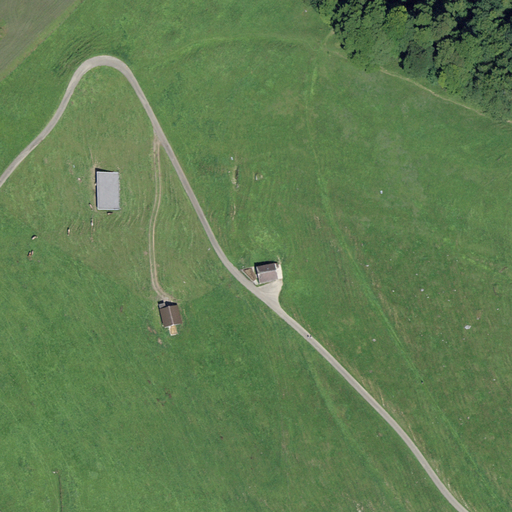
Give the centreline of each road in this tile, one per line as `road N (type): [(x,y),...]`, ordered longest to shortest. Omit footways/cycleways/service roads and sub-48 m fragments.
road 1 (track): [(125,71),(226,263),(377,407),(463,511)]
road 2 (unclassified): [(0,183),(52,124),(82,69),(101,60),(125,71)]
